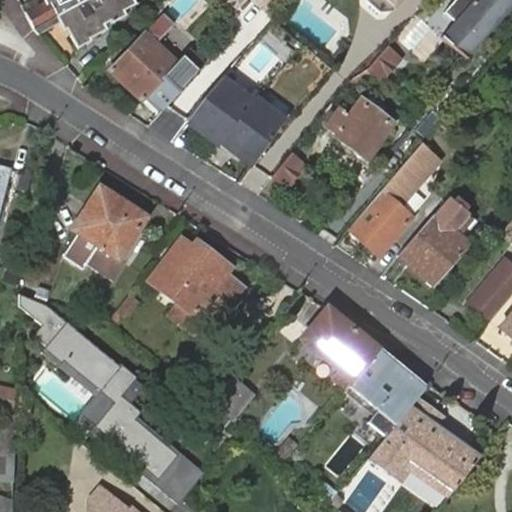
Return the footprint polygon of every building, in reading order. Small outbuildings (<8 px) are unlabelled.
[(59,24),(64,31),(67,30),(78,48),(91,42),(90,40),(106,30),(103,24),(108,21),(110,24),(126,16),(123,12),(135,5),(132,0),(86,0),(55,17),(47,21),(33,30),(38,35),(59,24)] [(367,0),(368,1),(379,12),(391,12),(401,0),(367,0)] [(511,6),(511,0),(474,0),(441,39),(466,60),(511,6)] [(28,33),(33,30),(47,21),(42,11),(22,21),(28,33)] [(162,16),(109,72),(141,101),(144,97),(175,64),(155,45),(173,26),(162,16)] [(401,59),(387,48),(369,69),(383,80),(401,59)] [(179,60),(175,64),(144,97),(160,113),(195,76),(179,60)] [(218,147),(254,100),(222,77),(185,126),(216,149),(218,147)] [(254,100),(218,147),(249,170),(275,133),(285,120),(255,99),(254,100)] [(366,107),(360,103),(351,114),(346,111),(347,110),(342,107),(335,115),(332,112),(327,119),(330,122),(326,128),(335,135),(333,137),(366,162),(393,127),(386,122),(380,117),(366,107)] [(439,162),(418,145),(348,229),(378,256),(411,218),(393,202),(405,190),(411,195),(439,162)] [(303,165),(289,155),(271,177),(285,188),(303,165)] [(0,210),(11,169),(0,166),(0,210)] [(87,183),(61,232),(69,237),(59,257),(108,283),(145,213),(87,183)] [(472,213),(452,195),(397,258),(431,287),(455,258),(469,242),(464,238),(456,231),(472,213)] [(456,231),(464,238),(480,220),(472,213),(456,231)] [(462,306),(486,326),(511,295),(511,218),(500,233),(511,243),(511,259),(510,262),(503,256),(462,306)] [(201,259),(190,252),(185,248),(180,244),(151,282),(180,304),(170,318),(196,338),(203,330),(213,329),(220,335),(243,305),(237,300),(245,290),(218,271),(221,267),(205,254),(201,259)] [(195,246),(190,252),(201,259),(205,254),(195,246)] [(42,305),(19,294),(19,309),(39,326),(30,336),(110,402),(88,428),(154,483),(177,456),(132,419),(138,412),(117,395),(131,379),(42,305)] [(337,383),(345,390),(347,388),(377,351),(373,348),(367,344),(363,339),(325,309),(300,340),(338,372),(343,375),(339,380),(337,383)] [(511,314),(500,329),(511,339),(511,314)] [(416,397),(423,389),(377,351),(347,388),(377,411),(394,425),(416,397)] [(230,378),(209,404),(218,411),(230,422),(251,396),(239,386),(230,378)] [(0,401),(9,402),(10,387),(0,385),(0,401)] [(441,416),(416,397),(394,425),(389,430),(365,461),(388,479),(399,466),(444,501),(477,459),(434,425),(441,416)] [(377,420),(389,430),(394,425),(377,411),(373,417),(377,420)] [(0,483),(13,484),(15,416),(1,416),(0,438),(0,483)] [(133,511),(101,485),(88,500),(99,509),(96,511),(133,511)] [(0,497),(0,511),(12,511),(13,502),(0,497)] [(88,500),(87,511),(96,511),(99,509),(88,500)]
